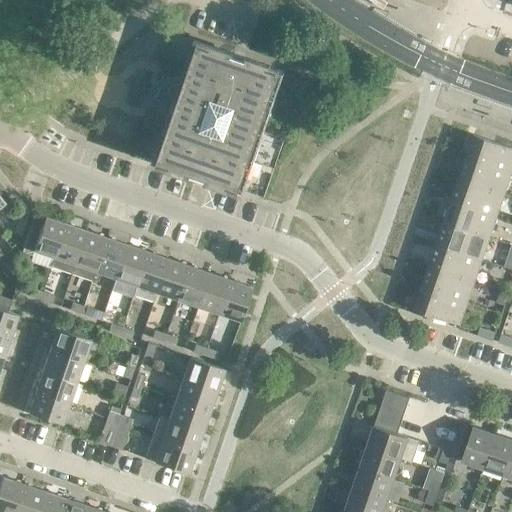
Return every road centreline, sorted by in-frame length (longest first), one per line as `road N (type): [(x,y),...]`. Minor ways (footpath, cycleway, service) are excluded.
road 1 (unclassified): [(511,385),(410,352),(345,303),(301,254),(46,162),(2,124)]
road 2 (residential): [(198,511),(0,441)]
road 3 (residential): [(2,124),(170,0)]
